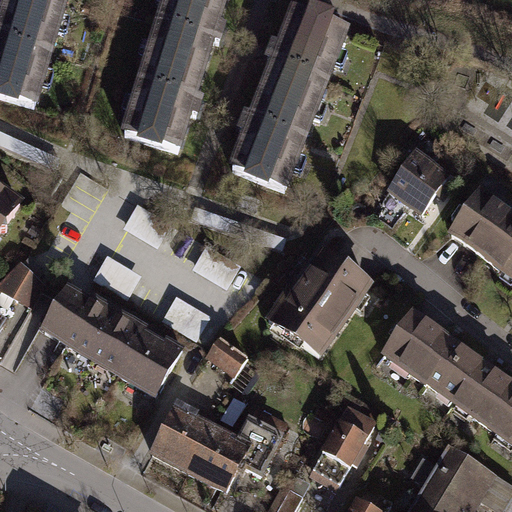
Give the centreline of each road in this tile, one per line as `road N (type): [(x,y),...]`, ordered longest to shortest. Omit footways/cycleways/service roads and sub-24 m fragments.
road 1 (residential): [(140,511),(5,433)]
road 2 (residential): [(407,266),(511,351)]
